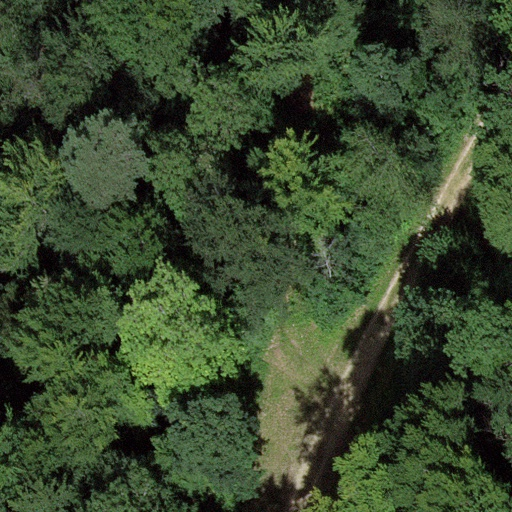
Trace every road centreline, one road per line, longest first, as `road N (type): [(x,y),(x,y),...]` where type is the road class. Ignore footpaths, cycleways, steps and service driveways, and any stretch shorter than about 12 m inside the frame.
road 1 (track): [(511,63),(416,200),(314,396),(280,511)]
road 2 (track): [(388,0),(291,307),(314,396)]
